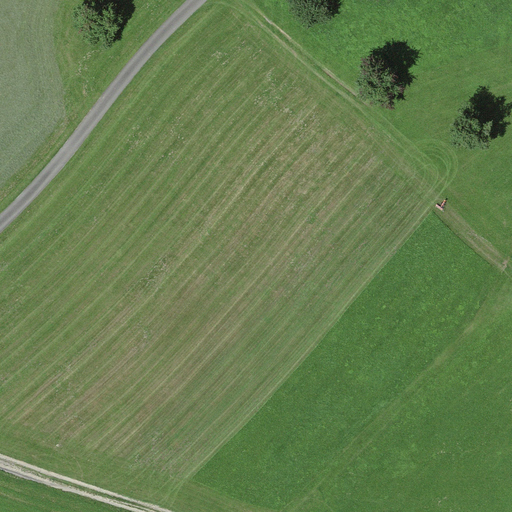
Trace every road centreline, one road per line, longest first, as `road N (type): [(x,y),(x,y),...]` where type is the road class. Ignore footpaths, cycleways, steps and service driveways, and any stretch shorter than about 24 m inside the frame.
road 1 (unclassified): [(0,222),(200,0)]
road 2 (track): [(151,511),(0,464)]
